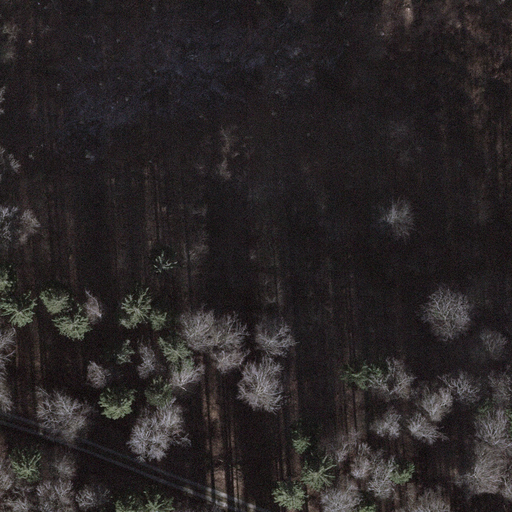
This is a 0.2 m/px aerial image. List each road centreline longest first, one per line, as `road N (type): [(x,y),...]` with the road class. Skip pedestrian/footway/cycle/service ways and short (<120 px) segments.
road 1 (track): [(0,418),(256,511)]
road 2 (track): [(167,476),(97,399),(0,362)]
